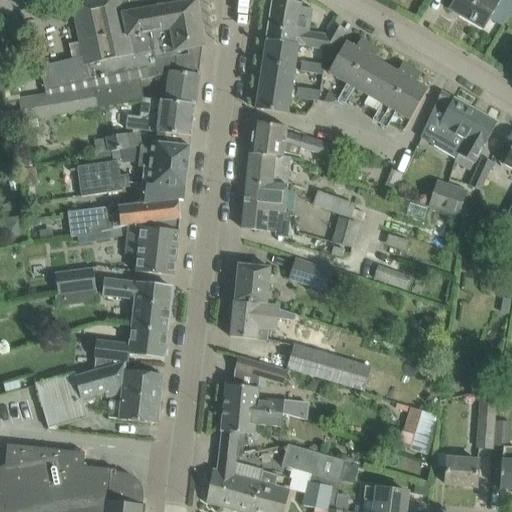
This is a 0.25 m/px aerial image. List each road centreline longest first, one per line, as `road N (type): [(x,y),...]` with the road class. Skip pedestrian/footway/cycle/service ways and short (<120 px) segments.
road 1 (tertiary): [(174,511),(233,0)]
road 2 (residential): [(511,98),(342,0)]
